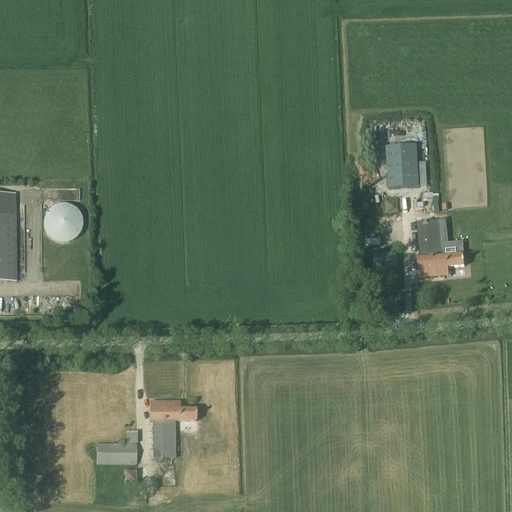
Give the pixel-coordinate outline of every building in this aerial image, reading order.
[(389,190),(419,189),(416,146),(386,148),(389,190)] [(0,195),(0,282),(17,282),(16,195),(0,195)] [(388,214),(397,214),(396,202),(387,202),(388,214)] [(469,202),(452,202),(453,247),(470,246),(469,202)] [(65,205),(63,205),(61,205),(59,206),(57,206),(55,207),(53,208),(51,209),(50,211),(48,212),(47,214),(46,216),(45,218),(44,220),(44,222),(44,224),(44,226),(44,228),(44,230),(45,232),(46,234),(47,236),(48,238),(50,239),(51,241),(53,242),(55,243),(57,244),(59,244),(61,244),(63,245),(65,244),(67,244),(69,244),(71,243),(73,242),(75,241),(77,239),(78,238),(79,236),(81,234),(81,232),(82,230),(83,228),(83,226),(83,224),(83,222),(82,220),(81,218),(81,216),(79,214),(78,212),(77,211),(75,209),(73,208),(71,207),(69,206),(67,206),(65,205)] [(442,258),(439,221),(416,223),(420,260),(417,260),(419,280),(443,277),(443,270),(464,268),(463,256),(442,258)] [(398,266),(396,252),(373,254),(374,268),(398,266)] [(176,459),(175,422),(196,422),(196,410),(174,410),(174,403),(150,403),(150,423),(152,423),(153,460),(176,459)] [(137,444),(137,432),(126,432),(126,444),(137,444)] [(136,445),(96,445),(96,466),(136,466),(136,445)] [(136,486),(135,471),(123,472),(124,487),(136,486)]
